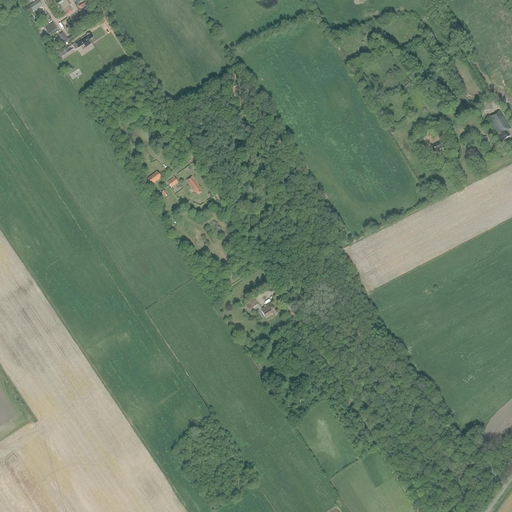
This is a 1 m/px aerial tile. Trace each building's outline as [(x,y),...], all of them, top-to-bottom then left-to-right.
[(32,13),(42,6),(38,0),(28,6),(32,13)] [(71,8),(66,0),(62,0),(64,3),(60,5),(65,13),(71,8)] [(79,10),(90,3),(89,0),(79,6),(77,3),(75,4),(79,10)] [(79,29),(82,27),(85,26),(79,14),(75,16),(77,20),(74,21),(79,29)] [(40,24),(41,24),(50,18),(48,15),(38,21),(40,24)] [(66,22),(73,32),(74,33),(77,31),(75,29),(69,20),(66,22)] [(57,29),(53,23),(45,28),(49,35),(57,29)] [(68,42),(65,37),(63,33),(60,35),(63,41),(59,44),(61,48),(68,44),(67,43),(68,42)] [(78,48),(93,38),(90,34),(87,36),(86,35),(80,40),(80,39),(75,43),(78,48)] [(62,49),(66,54),(75,48),(71,43),(62,49)] [(511,129),(500,111),(489,117),(500,135),(498,137),(501,142),(503,140),(510,136),(507,132),(511,129)] [(435,152),(446,147),(443,142),(438,144),(437,143),(432,146),(435,152)] [(157,172),(147,179),(151,186),(161,178),(157,172)] [(200,187),(192,177),(186,181),(195,193),(196,192),(197,194),(201,191),(200,190),(202,189),(201,187),(200,187)] [(172,188),(178,183),(175,178),(168,183),(172,188)] [(258,304),(254,297),(247,301),(248,302),(249,303),(246,305),(248,309),(252,306),(253,308),(258,304)] [(261,311),(266,318),(276,311),(272,306),(270,307),(269,305),(261,311)]
